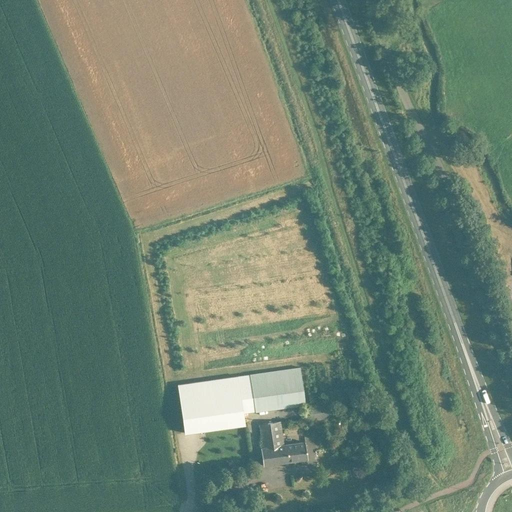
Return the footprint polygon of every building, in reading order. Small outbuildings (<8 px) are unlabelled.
[(250,374),(255,411),(305,404),(300,367),(250,374)] [(238,376),(177,384),(184,433),(245,424),(238,376)] [(308,403),(311,422),(331,420),(328,400),(308,403)] [(307,459),(306,447),(305,442),(283,445),(280,421),(259,424),(263,448),(260,448),(263,466),(307,459)] [(297,511),(294,487),(281,489),(264,492),(267,511),(297,511)]
